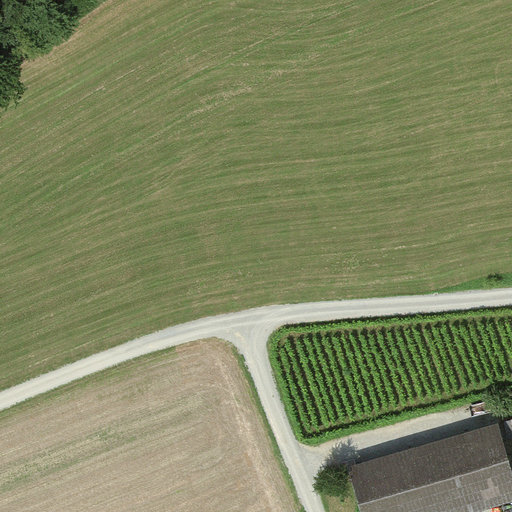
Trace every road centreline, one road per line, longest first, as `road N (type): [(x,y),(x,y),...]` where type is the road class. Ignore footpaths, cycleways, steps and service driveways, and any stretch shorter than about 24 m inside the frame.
road 1 (track): [(250,326),(124,355),(0,405)]
road 2 (track): [(250,326),(511,302)]
road 3 (track): [(250,326),(320,511)]
